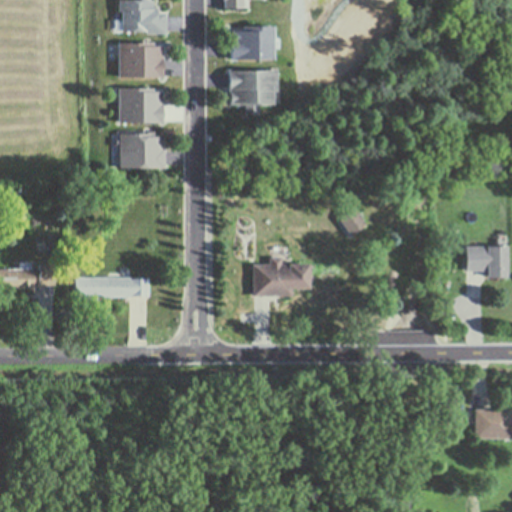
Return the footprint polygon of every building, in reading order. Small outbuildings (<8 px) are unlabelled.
[(154,8),(155,14),(163,14),(163,33),(123,33),(122,31),(119,31),(119,12),(116,12),(116,0),(150,0),(150,8),(154,8)] [(239,0),(239,8),(223,8),(223,0),(239,0)] [(270,39),(271,47),(271,48),(271,59),(233,59),(229,59),(229,41),(231,41),(231,32),(241,32),(241,27),(248,27),(270,27),(270,39)] [(116,77),(116,44),(130,44),(130,43),(134,43),(150,43),(150,47),(160,47),(160,77),(116,77)] [(271,103),(271,105),(259,105),(255,105),(256,115),(244,115),(244,105),(237,105),(237,103),(228,103),(228,90),(227,90),(227,71),(274,70),(274,90),(274,92),(271,92),(271,103)] [(117,89),(134,88),(137,88),(151,88),(151,92),(159,91),(159,104),(161,104),(161,122),(117,123),(117,89)] [(271,103),(271,92),(274,92),(274,90),(278,90),(279,103),(271,103)] [(145,133),(145,132),(151,132),(151,136),(161,136),(161,149),(163,149),(163,168),(161,168),(118,168),(118,149),(118,137),(118,133),(136,133),(139,133),(140,133),(145,133)] [(363,224),(350,235),(339,220),(352,210),(363,224)] [(36,236),(36,235),(35,235),(34,234),(34,233),(33,233),(33,232),(32,232),(32,231),(32,230),(31,230),(31,229),(31,228),(31,227),(31,226),(31,225),(31,224),(31,223),(31,222),(32,222),(32,221),(32,220),(33,219),(33,218),(34,218),(35,217),(36,216),(37,216),(37,215),(38,215),(39,215),(40,214),(41,214),(42,214),(43,214),(44,214),(45,214),(46,214),(46,215),(47,215),(48,215),(48,216),(49,216),(50,217),(51,217),(51,218),(52,218),(52,219),(53,220),(53,221),(54,222),(54,223),(54,224),(54,225),(54,226),(54,227),(54,228),(54,229),(54,230),(53,231),(53,232),(52,233),(51,234),(51,235),(50,235),(49,236),(48,236),(47,237),(46,237),(45,237),(45,238),(44,238),(43,238),(42,238),(41,238),(40,237),(39,237),(38,237),(37,236),(36,236)] [(53,231),(54,250),(45,250),(45,253),(42,253),(42,251),(37,251),(36,236),(37,236),(38,237),(39,237),(40,237),(41,238),(42,238),(43,238),(44,238),(45,238),(45,237),(46,237),(47,237),(48,236),(49,236),(50,235),(51,235),(51,234),(52,233),(53,232),(53,231)] [(490,246),(504,246),(505,246),(506,279),(486,279),(486,271),(465,271),(465,246),(490,246)] [(286,265),(279,265),(279,258),(276,258),(273,258),(268,258),(268,265),(254,265),(254,250),(255,248),(257,249),(268,249),(269,247),(279,247),(280,249),(287,249),(286,265)] [(254,265),(268,265),(268,258),(273,258),(276,258),(279,258),(279,265),(286,265),(294,265),(307,265),(307,289),(290,289),(290,296),(252,295),(251,265),(254,265)] [(37,285),(37,281),(37,264),(53,264),(53,285),(37,285)] [(31,279),(31,286),(0,286),(0,266),(31,266),(31,279)] [(75,295),(75,277),(148,278),(148,296),(75,295)] [(511,438),(473,437),(474,409),(511,410),(511,419),(511,438)]
